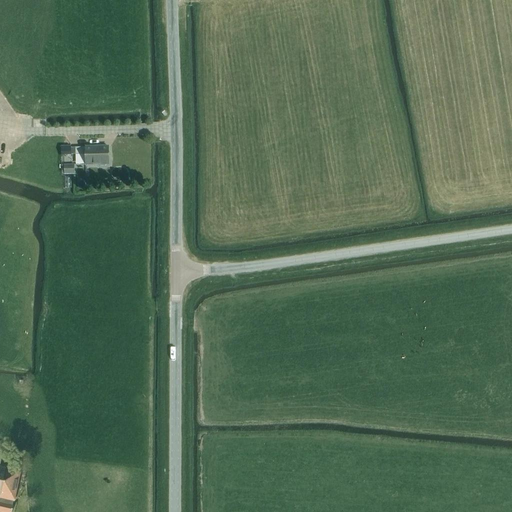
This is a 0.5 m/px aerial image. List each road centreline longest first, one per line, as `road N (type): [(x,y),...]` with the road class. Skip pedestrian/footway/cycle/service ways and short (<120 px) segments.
road 1 (tertiary): [(511,229),(175,271)]
road 2 (tertiary): [(175,271),(171,0)]
road 3 (tertiary): [(174,511),(175,271)]
